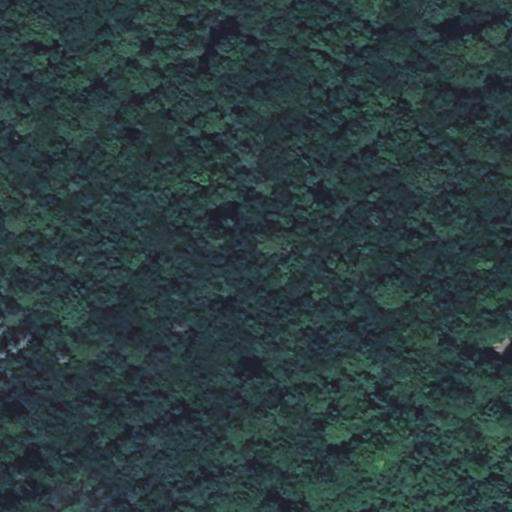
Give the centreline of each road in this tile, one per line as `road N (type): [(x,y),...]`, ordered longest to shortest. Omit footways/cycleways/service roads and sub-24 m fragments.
road 1 (track): [(511,340),(444,377),(268,511)]
road 2 (track): [(0,262),(133,511)]
road 3 (track): [(390,0),(511,248)]
